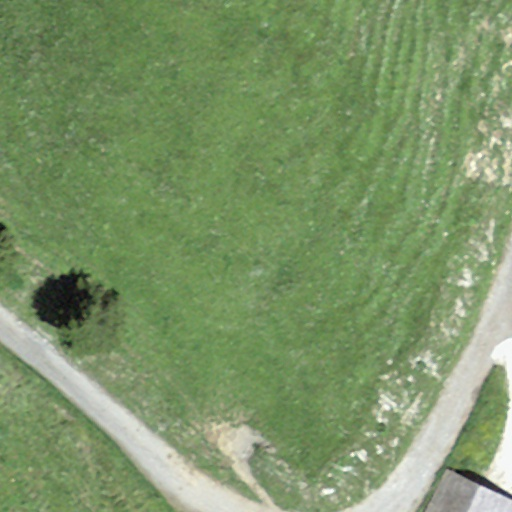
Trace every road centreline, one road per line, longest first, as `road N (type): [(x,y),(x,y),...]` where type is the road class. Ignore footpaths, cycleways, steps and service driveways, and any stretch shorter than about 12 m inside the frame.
road 1 (track): [(387,511),(415,480),(511,250)]
road 2 (track): [(0,332),(212,511)]
